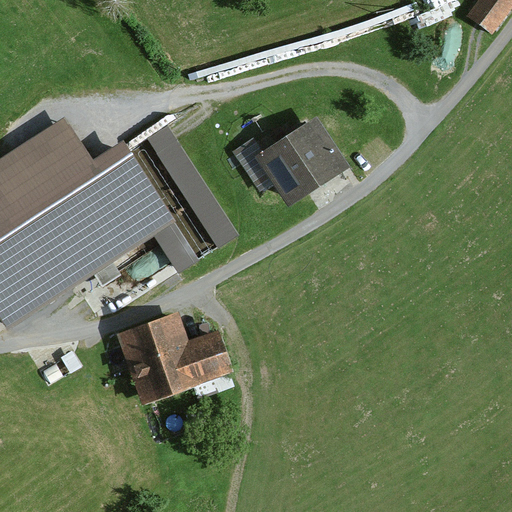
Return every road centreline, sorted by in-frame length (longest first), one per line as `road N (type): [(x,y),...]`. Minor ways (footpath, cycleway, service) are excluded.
road 1 (residential): [(511,34),(420,141),(350,206),(165,303),(0,356)]
road 2 (track): [(195,290),(231,327),(249,364),(229,511)]
